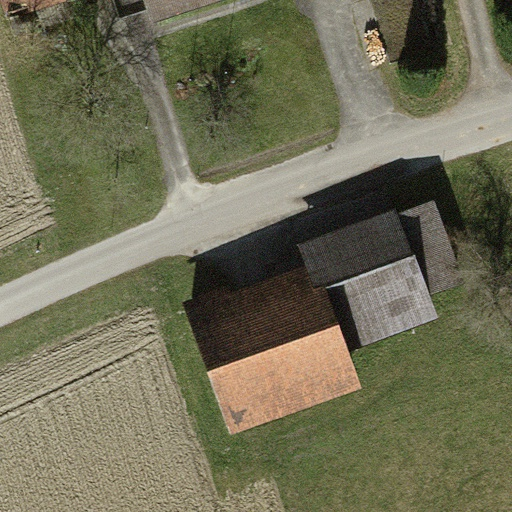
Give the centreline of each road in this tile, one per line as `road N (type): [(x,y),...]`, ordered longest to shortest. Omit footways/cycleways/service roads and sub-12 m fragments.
road 1 (track): [(0,313),(138,249),(511,121)]
road 2 (track): [(201,227),(151,84),(107,0)]
road 3 (track): [(326,0),(377,166)]
road 4 (track): [(469,0),(504,123)]
